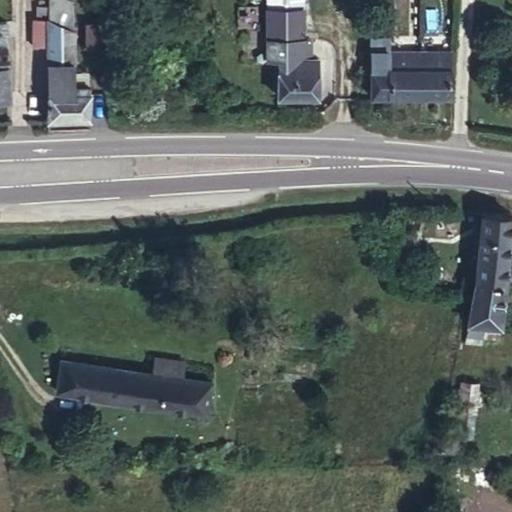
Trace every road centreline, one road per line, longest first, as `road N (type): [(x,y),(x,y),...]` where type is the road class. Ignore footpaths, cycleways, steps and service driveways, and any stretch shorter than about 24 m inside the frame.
road 1 (primary): [(511,172),(381,147),(0,149)]
road 2 (primary): [(0,194),(386,173),(511,178)]
road 3 (unknown): [(448,160),(459,0)]
